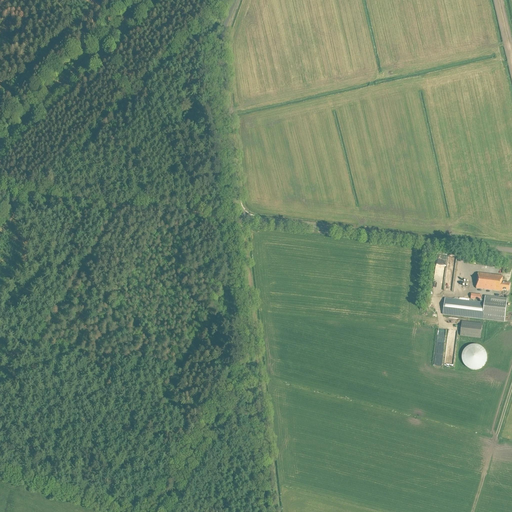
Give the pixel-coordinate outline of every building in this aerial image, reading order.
[(437,267),(447,268),(448,254),(437,254),(437,267)] [(448,262),(456,263),(457,256),(450,255),(448,262)] [(502,291),(509,291),(510,284),(502,283),(503,278),(503,276),(478,273),(476,289),(502,292),(502,291)] [(483,320),(482,324),(462,322),(460,336),(480,339),(483,320),(504,322),(507,300),(485,297),(484,303),(445,299),(443,316),(483,320)] [(476,370),(477,370),(478,370),(479,369),(480,369),(481,369),(481,368),(482,368),(483,367),(484,366),(485,365),(485,364),(486,364),(486,363),(486,362),(487,361),(487,360),(487,359),(487,358),(487,357),(487,356),(487,355),(487,354),(486,353),(486,352),(485,351),(485,350),(484,350),(484,349),(483,349),(483,348),(482,348),(481,347),(480,346),(479,346),(478,346),(477,345),(476,345),(475,345),(474,345),(473,345),(472,345),(471,346),(470,346),(469,346),(468,347),(467,348),(466,348),(465,349),(465,350),(464,350),(464,351),(463,352),(463,353),(462,354),(462,355),(462,356),(462,357),(462,358),(462,359),(462,360),(462,361),(463,362),(463,363),(463,364),(464,364),(464,365),(465,366),(466,367),(467,368),(468,368),(468,369),(469,369),(470,369),(470,370),(471,370),(472,370),(473,370),(474,370),(475,370),(476,370)] [(436,349),(435,365),(442,365),(444,350),(436,349)]
